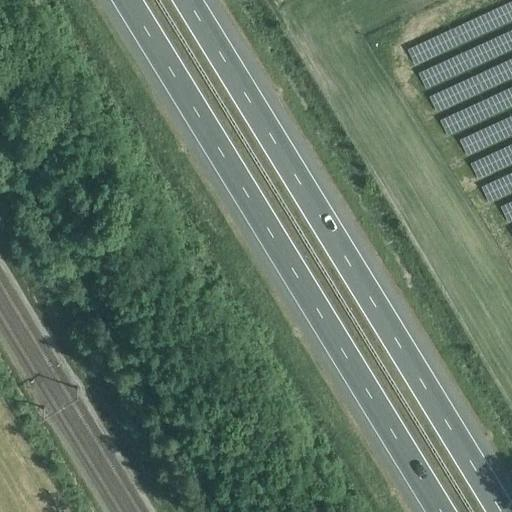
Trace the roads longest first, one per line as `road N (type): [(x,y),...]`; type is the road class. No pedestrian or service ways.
road 1 (motorway): [(495,511),(185,0)]
road 2 (motorway): [(127,0),(436,511)]
